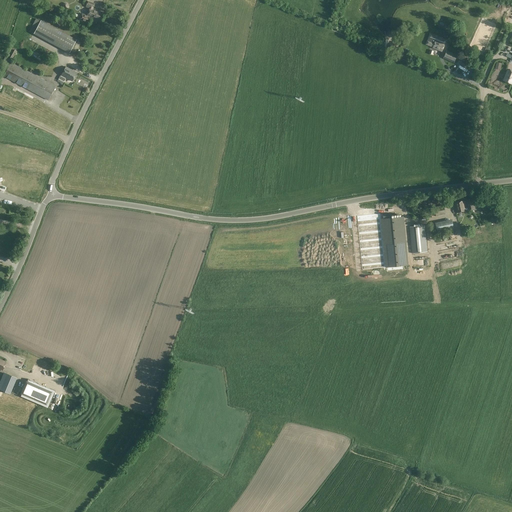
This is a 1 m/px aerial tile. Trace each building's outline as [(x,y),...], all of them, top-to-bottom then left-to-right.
[(99,21),(102,12),(93,9),(95,3),(88,1),(85,7),(89,8),(86,15),(82,13),(80,20),(87,23),(89,17),(99,21)] [(34,34),(40,21),(36,19),(29,31),(34,34)] [(434,48),(442,52),(445,43),(441,41),(442,38),(431,34),(426,45),(434,48)] [(76,47),(80,50),(85,44),(82,41),(76,47)] [(457,55),(447,51),(444,59),(454,63),(457,55)] [(465,64),(469,55),(463,52),(459,62),(465,64)] [(11,62),(3,76),(48,100),(53,91),(42,85),(44,80),(11,62)] [(77,73),(66,67),(61,76),(72,81),(77,73)] [(55,86),(44,80),(42,85),(53,91),(55,86)] [(467,203),(466,203),(466,207),(467,207),(468,209),(475,208),(473,198),(466,200),(467,203)] [(466,207),(466,203),(465,203),(464,200),(455,202),(457,212),(466,210),(465,207),(466,207)] [(436,216),(446,213),(444,204),(435,206),(436,216)] [(386,267),(381,219),(380,213),(357,216),(362,270),(386,267)] [(459,217),(460,224),(475,220),(473,213),(459,217)] [(386,267),(409,265),(404,216),(381,219),(386,267)] [(448,232),(453,231),(451,219),(432,222),(434,231),(448,228),(448,232)] [(425,225),(410,227),(413,253),(427,252),(425,225)] [(37,377),(41,367),(22,360),(18,369),(37,377)] [(44,369),(41,377),(46,378),(46,377),(51,379),(53,373),(44,369)] [(12,386),(15,379),(6,375),(3,382),(12,386)] [(55,391),(28,379),(27,381),(26,381),(20,393),(21,394),(20,396),(48,408),(55,391)] [(12,386),(3,382),(0,390),(9,393),(12,386)]
